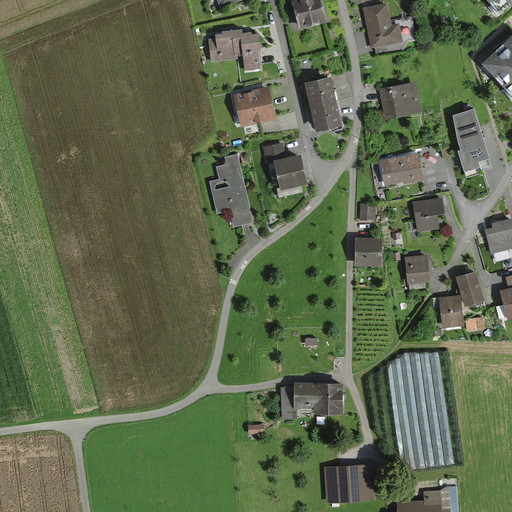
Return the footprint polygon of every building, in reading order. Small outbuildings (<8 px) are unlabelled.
[(313,0),(283,0),(290,25),(318,18),(313,0)] [(489,0),(499,10),(509,0),(489,0)] [(387,5),(364,9),(370,48),(403,43),(400,26),(390,28),(387,5)] [(244,54),(241,31),(241,28),(224,30),(224,33),(216,33),(217,39),(211,39),(213,57),(244,54)] [(241,31),(244,54),(245,67),(261,65),(258,32),(250,33),(250,31),(241,31)] [(511,36),(482,64),(511,95),(511,36)] [(305,83),(310,105),(336,99),(331,77),(305,83)] [(414,83),(380,90),(385,118),(419,111),(414,83)] [(268,88),(233,96),(240,127),(276,118),(268,88)] [(310,105),(316,132),(342,126),(336,99),(310,105)] [(489,158),(476,104),(453,112),(457,135),(462,148),(458,150),(467,178),(482,173),(477,162),(489,158)] [(273,161),(286,158),(283,143),(263,147),(266,164),(274,163),(273,161)] [(252,223),(236,155),(224,158),(226,166),(216,169),(219,181),(210,183),(218,215),(226,213),(230,228),(252,223)] [(286,158),(273,161),(274,163),(281,191),(308,185),(301,155),(286,158)] [(419,155),(380,163),(385,187),(424,179),(419,155)] [(441,200),(413,204),(417,232),(439,229),(437,216),(443,215),(441,200)] [(373,206),(360,206),(360,221),(373,221),(373,206)] [(494,228),(485,230),(491,253),(511,248),(511,220),(493,224),(494,228)] [(381,240),(355,239),(355,264),(381,265),(381,240)] [(426,256),(405,258),(408,284),(429,282),(426,256)] [(474,269),(456,275),(462,295),(464,302),(483,297),(474,269)] [(511,288),(501,291),(508,319),(511,317),(511,288)] [(462,295),(439,298),(443,328),(465,326),(462,295)] [(489,322),(481,325),(485,339),(493,337),(489,322)] [(295,383),(294,406),(314,407),(314,411),(341,411),(341,384),(295,383)] [(264,423),(248,424),(249,434),(265,432),(264,423)] [(373,462),(325,465),(327,502),(376,499),(373,462)] [(437,511),(435,493),(423,494),(424,502),(399,504),(399,511),(393,511),(437,511)]
